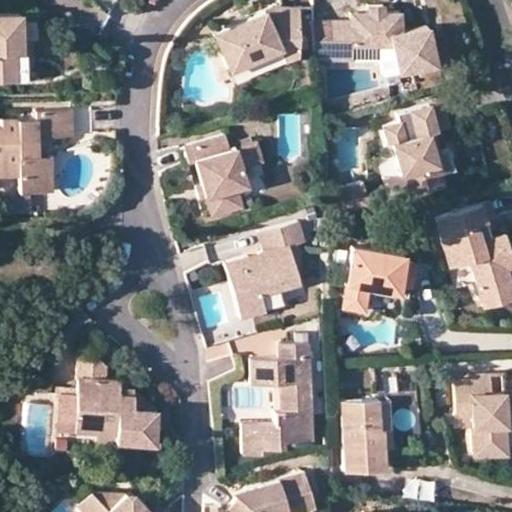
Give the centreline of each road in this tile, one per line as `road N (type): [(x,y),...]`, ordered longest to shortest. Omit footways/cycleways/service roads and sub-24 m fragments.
road 1 (residential): [(146,239),(140,92),(160,34),(183,0)]
road 2 (residential): [(146,239),(173,289),(186,343),(180,360),(136,335),(120,309),(127,278)]
